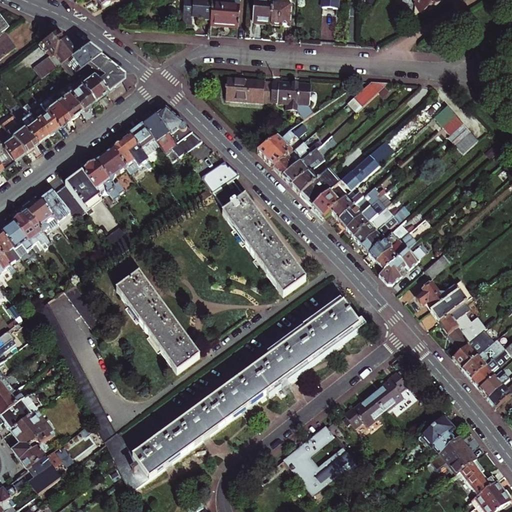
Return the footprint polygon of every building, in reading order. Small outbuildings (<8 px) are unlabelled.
[(96,0),(103,10),(119,0),(96,0)] [(184,0),(183,22),(211,24),(213,5),(213,0),(184,0)] [(255,0),(254,25),(272,26),(273,5),(273,1),(258,0),(255,0)] [(323,0),(323,7),(338,8),(338,0),(323,0)] [(415,4),(421,14),(427,10),(429,7),(430,8),(433,6),(435,8),(444,2),(443,0),(414,0),(416,1),(415,4)] [(240,7),(239,7),(213,5),(211,24),(211,27),(238,29),(240,7)] [(273,5),(272,26),(290,28),(291,7),(273,5)] [(33,70),(41,81),(49,75),(62,66),(67,62),(75,56),(64,41),(61,43),(60,42),(59,41),(60,40),(57,35),(53,34),(39,44),(49,58),(33,70)] [(0,61),(13,52),(1,36),(0,36),(0,61)] [(86,66),(98,58),(85,48),(75,56),(67,62),(76,74),(83,69),(86,66)] [(95,85),(104,96),(120,84),(121,76),(98,58),(86,66),(104,79),(95,85)] [(77,85),(80,89),(92,106),(104,96),(95,85),(91,79),(82,86),(80,83),(77,85)] [(271,105),(273,84),(227,80),(226,101),(271,105)] [(370,83),(353,99),(361,108),(388,84),(370,83)] [(303,122),(314,115),(308,107),(310,86),(273,84),(271,105),(288,106),(288,112),(297,113),(303,122)] [(80,89),(67,99),(79,115),(92,106),(80,89)] [(54,98),(50,101),(67,124),(79,115),(67,99),(59,105),(54,98)] [(50,101),(40,108),(57,131),(67,124),(50,101)] [(23,109),(32,121),(46,139),(57,131),(40,108),(39,107),(33,112),(28,106),(23,109)] [(446,108),(434,119),(442,129),(455,117),(446,108)] [(184,157),(202,144),(169,115),(164,114),(156,120),(184,157)] [(455,117),(442,129),(450,137),(462,126),(455,117)] [(184,157),(156,120),(145,129),(157,146),(166,157),(173,152),(180,161),(184,157)] [(32,121),(21,129),(35,148),(46,139),(32,121)] [(448,139),(456,147),(470,135),(462,126),(450,137),(448,139)] [(35,148),(21,129),(20,128),(9,137),(11,140),(23,157),(35,148)] [(148,153),(157,146),(145,129),(130,139),(150,165),(154,162),(148,153)] [(285,135),(257,154),(274,170),(294,152),(289,146),(296,139),(297,140),(300,138),(296,134),(294,136),(292,133),(287,137),(285,135)] [(464,156),(478,143),(470,135),(456,147),(464,156)] [(150,165),(130,139),(121,146),(118,146),(115,148),(114,151),(113,152),(127,171),(132,177),(146,166),(149,171),(153,169),(150,165)] [(274,170),(283,179),(323,143),(320,139),(311,147),(306,142),(294,152),(274,170)] [(11,140),(0,148),(12,165),(23,157),(11,140)] [(283,179),(292,188),(307,175),(333,153),(323,143),(283,179)] [(464,156),(472,165),(486,152),(478,143),(464,156)] [(341,183),(351,194),(362,184),(394,155),(384,144),(341,183)] [(0,171),(1,173),(12,165),(0,148),(0,171)] [(113,152),(95,165),(120,198),(125,194),(119,184),(115,187),(114,185),(114,180),(127,171),(113,152)] [(120,198),(95,165),(83,175),(101,200),(108,195),(115,204),(121,200),(120,198)] [(312,209),(329,194),(340,184),(328,172),(315,184),(300,197),(312,209)] [(93,206),(101,200),(83,175),(67,187),(87,214),(90,218),(96,213),(93,210),(95,208),(93,206)] [(307,175),(292,188),(300,197),(315,184),(307,175)] [(231,192),(237,188),(233,182),(227,187),(231,192)] [(330,213),(338,222),(370,193),(362,184),(351,194),(339,205),(330,213)] [(87,214),(67,187),(42,205),(57,225),(58,226),(71,217),(75,223),(87,214)] [(306,282),(237,188),(231,192),(227,187),(213,196),(225,213),(222,215),(283,298),(306,282)] [(346,230),(378,202),(381,199),(373,190),(370,193),(338,222),(346,230)] [(197,199),(201,204),(213,196),(209,191),(197,199)] [(339,205),(329,194),(312,209),(323,220),(330,213),(339,205)] [(385,210),(378,202),(346,230),(353,239),(385,210)] [(44,236),(57,225),(42,205),(28,215),(44,236)] [(385,210),(353,239),(361,247),(393,219),(385,210)] [(15,225),(14,226),(32,249),(38,244),(41,248),(44,253),(48,250),(51,254),(55,251),(53,248),(44,236),(28,215),(23,219),(21,217),(14,223),(15,225)] [(71,217),(58,226),(63,232),(75,223),(71,217)] [(394,218),(393,219),(361,247),(369,256),(384,243),(382,240),(399,224),(394,218)] [(14,226),(2,235),(14,250),(21,260),(25,265),(36,256),(34,253),(32,249),(14,226)] [(120,258),(136,247),(122,228),(106,240),(120,258)] [(377,265),(401,243),(406,239),(414,231),(412,228),(406,233),(401,228),(393,234),(384,243),(369,256),(377,265)] [(14,250),(2,235),(0,236),(0,252),(11,267),(17,263),(10,253),(14,250)] [(406,239),(401,243),(377,265),(383,273),(409,249),(413,246),(406,239)] [(38,244),(32,249),(34,253),(41,248),(38,244)] [(409,249),(383,273),(379,277),(387,287),(393,286),(401,279),(398,275),(406,267),(410,271),(420,262),(409,249)] [(21,260),(14,250),(10,253),(17,263),(21,260)] [(16,274),(11,267),(0,252),(0,278),(2,277),(2,274),(7,270),(12,276),(16,274)] [(431,282),(450,265),(443,257),(424,274),(431,282)] [(177,376),(199,359),(139,277),(116,293),(177,376)] [(106,325),(77,286),(65,294),(65,295),(93,334),(106,325)] [(427,288),(425,289),(420,292),(421,293),(418,295),(419,295),(416,297),(416,299),(421,307),(424,307),(425,306),(439,325),(464,306),(469,302),(458,287),(452,292),(450,290),(441,296),(434,297),(427,288)] [(59,359),(65,371),(73,386),(87,411),(93,422),(104,445),(117,435),(49,305),(42,309),(36,314),(45,331),(52,345),(59,359)] [(134,458),(117,435),(104,445),(106,447),(111,457),(117,469),(123,480),(131,495),(162,472),(211,437),(258,403),(301,371),(344,340),(360,328),(343,305),(134,458)] [(460,354),(477,339),(485,331),(479,323),(475,322),(471,324),(465,316),(469,313),(464,306),(439,325),(460,354)] [(0,340),(0,365),(0,364),(0,356),(17,345),(8,334),(0,340)] [(452,360),(462,372),(488,349),(495,343),(493,340),(484,348),(477,339),(460,354),(452,360)] [(488,349),(462,372),(471,382),(505,352),(498,345),(491,352),(488,349)] [(505,352),(471,382),(479,391),(494,378),(491,374),(507,360),(511,359),(511,347),(505,352)] [(383,388),(371,397),(385,414),(403,399),(399,395),(407,388),(396,375),(387,381),(389,383),(383,388)] [(494,378),(479,391),(487,400),(502,387),(508,382),(505,377),(499,383),(494,378)] [(0,384),(0,403),(15,393),(6,380),(0,384)] [(487,400),(495,409),(511,394),(511,387),(507,392),(502,387),(487,400)] [(15,393),(0,403),(0,418),(1,419),(23,403),(15,393)] [(354,411),(352,410),(343,417),(354,431),(363,424),(366,429),(385,414),(371,397),(359,407),(354,411)] [(30,398),(23,403),(1,419),(11,433),(32,417),(25,407),(32,401),(30,398)] [(16,452),(14,454),(20,462),(44,444),(55,435),(38,412),(32,417),(11,433),(20,445),(15,450),(16,452)] [(443,419),(419,440),(430,452),(433,449),(440,456),(458,440),(459,439),(452,432),(454,431),(443,419)] [(326,428),(314,438),(321,446),(333,437),(326,428)] [(305,445),(301,448),(308,457),(321,446),(314,438),(305,445)] [(459,476),(476,463),(458,440),(440,456),(431,465),(437,472),(447,465),(457,477),(459,476)] [(44,444),(20,462),(28,472),(32,469),(45,459),(41,455),(46,451),(45,450),(47,448),(44,444)] [(301,448),(298,451),(304,460),(308,457),(301,448)] [(314,472),(304,460),(298,451),(283,462),(312,498),(354,464),(343,450),(314,472)] [(40,479),(31,486),(39,497),(61,480),(45,459),(32,469),(40,479)] [(484,473),(476,463),(459,476),(478,499),(496,485),(491,478),(486,483),(480,475),(484,473)] [(23,483),(20,478),(4,491),(7,495),(23,483)] [(0,509),(12,500),(28,489),(23,483),(7,495),(4,491),(0,493),(0,509)] [(499,511),(511,503),(496,485),(478,499),(475,501),(483,511),(499,511)] [(0,511),(8,511),(17,506),(12,500),(0,509),(0,511)]
